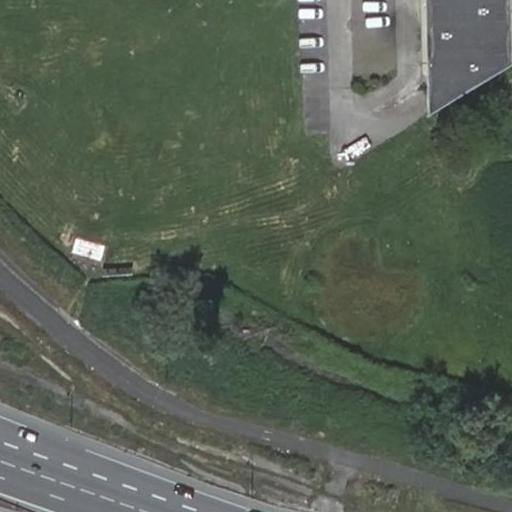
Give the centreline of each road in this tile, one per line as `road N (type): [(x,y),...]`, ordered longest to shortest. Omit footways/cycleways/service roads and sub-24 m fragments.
road 1 (motorway): [(203,511),(0,430)]
road 2 (motorway): [(120,511),(0,468)]
